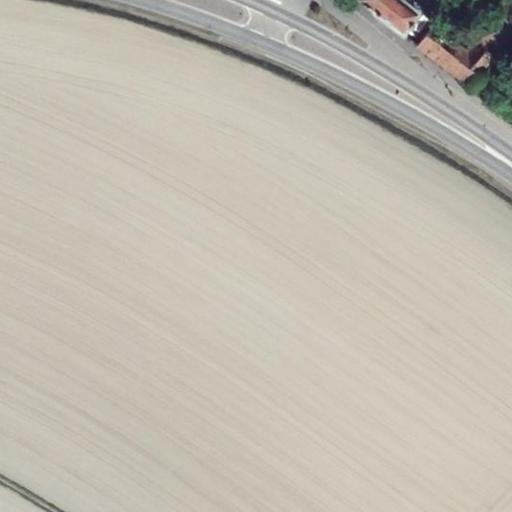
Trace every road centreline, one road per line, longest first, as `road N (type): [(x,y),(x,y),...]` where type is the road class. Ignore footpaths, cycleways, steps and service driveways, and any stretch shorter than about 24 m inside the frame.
road 1 (tertiary): [(156,0),(321,65),(511,172)]
road 2 (tertiary): [(511,152),(340,42),(253,0)]
